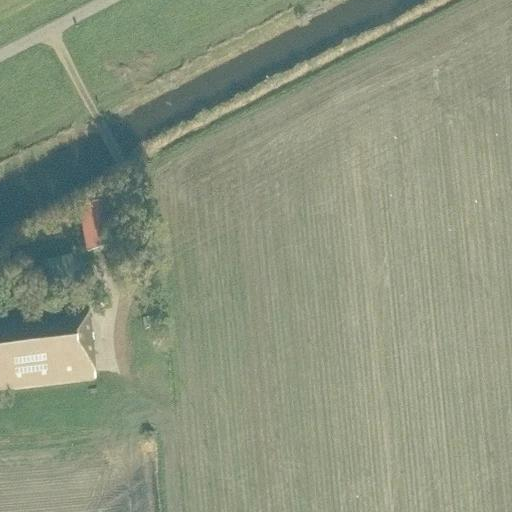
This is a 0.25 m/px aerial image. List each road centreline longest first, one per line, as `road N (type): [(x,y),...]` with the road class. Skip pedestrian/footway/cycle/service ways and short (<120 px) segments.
road 1 (track): [(125,375),(163,426),(172,511)]
road 2 (unclassified): [(0,57),(111,0)]
